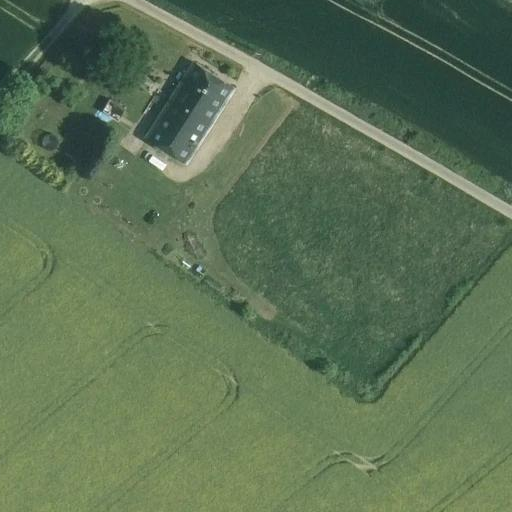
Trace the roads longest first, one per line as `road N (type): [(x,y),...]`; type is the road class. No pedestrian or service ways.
road 1 (unclassified): [(130,0),(511,211)]
road 2 (track): [(0,98),(88,0)]
